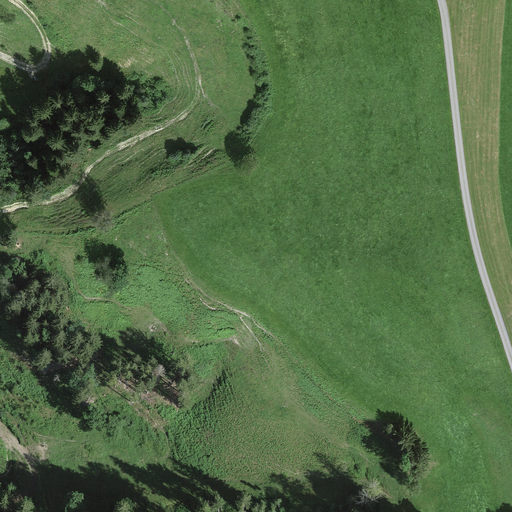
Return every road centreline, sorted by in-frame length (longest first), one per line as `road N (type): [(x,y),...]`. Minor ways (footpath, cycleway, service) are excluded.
road 1 (track): [(441,0),(474,239),(511,359)]
road 2 (track): [(0,55),(38,67),(47,55),(37,19),(16,0)]
